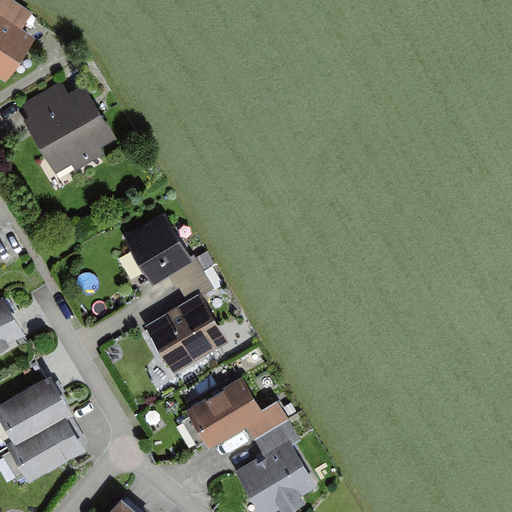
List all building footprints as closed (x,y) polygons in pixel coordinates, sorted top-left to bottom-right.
[(15,0),(0,0),(0,11),(22,26),(33,11),(15,0)] [(0,75),(6,79),(36,35),(22,26),(0,11),(0,75)] [(84,81),(69,90),(62,79),(22,103),(29,115),(24,118),(56,171),(72,161),(76,169),(106,151),(101,144),(116,134),(84,81)] [(167,209),(125,234),(153,283),(169,274),(195,258),(193,254),(167,209)] [(203,293),(214,286),(194,253),(193,254),(195,258),(169,274),(177,287),(180,286),(187,297),(200,289),(203,293)] [(145,322),(174,370),(229,337),(203,293),(200,289),(187,297),(145,322)] [(0,344),(26,329),(3,291),(0,293),(0,344)] [(0,401),(0,415),(14,438),(15,441),(66,410),(68,412),(75,408),(51,370),(0,401)] [(243,373),(186,407),(210,446),(247,424),(267,412),(263,406),(243,373)] [(247,424),(264,451),(290,435),(293,441),(301,436),(278,397),(263,406),(267,412),(247,424)] [(7,442),(30,479),(88,444),(68,412),(66,410),(15,441),(14,438),(7,442)] [(262,511),(269,511),(319,481),(293,441),(290,435),(264,451),(236,468),(262,511)] [(105,511),(145,511),(122,492),(105,511)]
